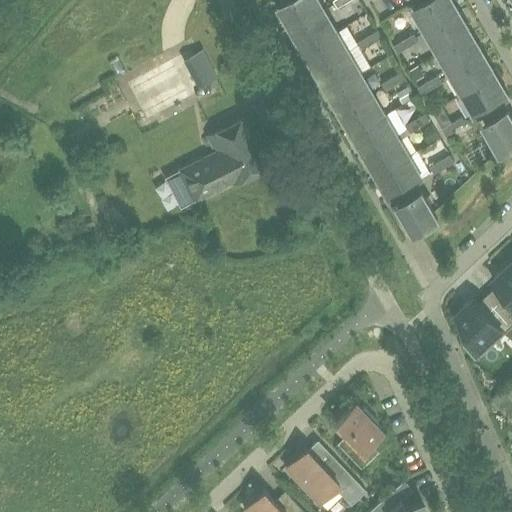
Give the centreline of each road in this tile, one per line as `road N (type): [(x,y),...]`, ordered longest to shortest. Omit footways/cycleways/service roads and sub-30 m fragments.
road 1 (residential): [(206,511),(377,359),(390,367),(454,511)]
road 2 (residential): [(511,217),(428,296),(511,490)]
